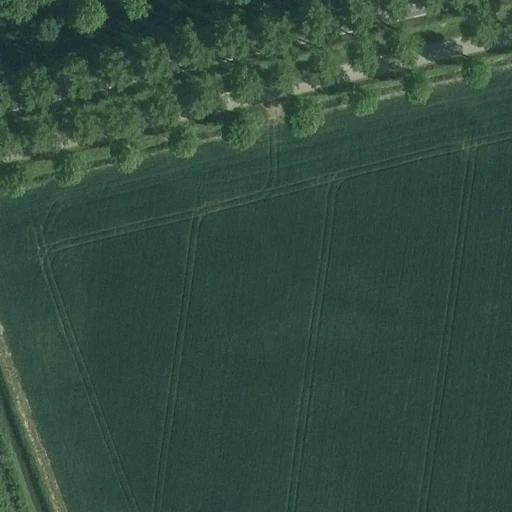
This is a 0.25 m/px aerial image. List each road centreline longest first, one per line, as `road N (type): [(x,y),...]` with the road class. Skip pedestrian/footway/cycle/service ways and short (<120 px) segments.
road 1 (unclassified): [(0,157),(511,37)]
road 2 (secondary): [(0,102),(442,0)]
